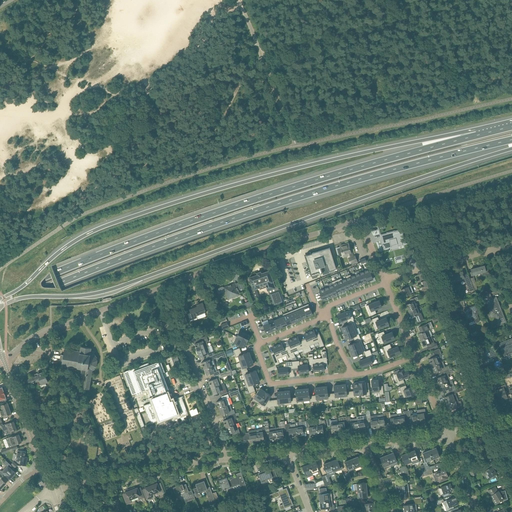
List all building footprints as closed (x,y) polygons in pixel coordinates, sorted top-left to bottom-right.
[(386,234),(380,235),(382,242),(383,242),(383,244),(382,245),(383,247),(383,246),(384,249),(391,247),(390,246),(397,244),(397,246),(402,245),(401,241),(401,240),(403,239),(401,230),(394,232),(394,231),(387,233),(386,234)] [(343,257),(343,256),(343,255),(347,253),(348,257),(353,255),(351,248),(350,249),(348,244),(340,246),(340,247),(336,248),(339,257),(343,256),(343,257)] [(308,261),(307,261),(307,262),(308,266),(312,277),(317,275),(319,274),(322,273),(329,271),(329,273),(330,273),(335,272),(334,269),(336,269),(330,248),(311,253),(310,252),(310,253),(311,255),(310,255),(309,256),(308,257),(308,258),(308,259),(308,260),(308,261)] [(410,253),(406,254),(409,264),(418,261),(414,250),(409,251),(410,253)] [(358,263),(355,256),(348,258),(350,263),(349,263),(350,266),(358,263)] [(484,266),(471,269),(472,275),(477,274),(477,273),(482,271),(483,276),(489,275),(488,268),(485,269),(484,266)] [(368,281),(373,279),(372,276),(374,275),(371,269),(369,270),(364,271),(368,281)] [(257,275),(249,278),(253,288),(253,289),(256,289),(259,287),(259,286),(260,286),(266,284),(266,286),(266,287),(267,287),(267,288),(268,291),(269,290),(271,290),(272,292),(278,290),(277,287),(275,288),(273,282),(274,281),(272,276),(271,277),(269,271),(261,274),(260,272),(257,273),(257,275)] [(364,271),(360,273),(364,283),(368,281),(364,271)] [(463,274),(462,272),(459,272),(459,271),(455,272),(455,273),(450,275),(450,277),(450,278),(451,278),(451,282),(464,279),(469,291),(470,291),(474,290),(470,278),(469,278),(467,273),(463,275),(463,274)] [(359,285),(364,283),(360,273),(357,274),(355,275),(359,285)] [(346,276),(350,288),(355,287),(351,277),(350,275),(346,276)] [(351,277),(355,287),(359,285),(355,275),(351,277)] [(350,288),(346,276),(345,277),(346,279),(342,280),(341,278),(346,290),(350,288)] [(337,280),(341,292),(346,290),(341,278),(337,280)] [(337,294),(341,292),(337,280),(332,282),(333,285),(337,294)] [(216,289),(218,294),(225,292),(228,300),(240,295),(235,283),(222,288),(222,287),(216,289)] [(333,285),(329,287),(333,297),(338,295),(337,294),(333,285)] [(410,293),(413,292),(411,286),(408,287),(400,290),(403,296),(410,293)] [(333,297),(329,287),(324,289),(328,298),(333,297)] [(324,289),(319,291),(323,301),(328,298),(324,289)] [(278,290),(272,292),(277,305),(284,302),(285,304),(294,301),(286,299),(283,300),(280,290),(278,290)] [(490,293),(481,296),(483,303),(489,300),(491,303),(488,305),(489,308),(489,309),(491,313),(494,312),(495,316),(496,316),(498,320),(500,324),(504,322),(505,321),(504,318),(502,313),(501,313),(500,310),(501,310),(499,304),(498,305),(497,301),(496,297),(492,299),(490,293)] [(406,305),(409,311),(417,308),(414,302),(418,300),(417,297),(411,299),(412,302),(406,305)] [(382,307),(379,300),(366,306),(370,316),(376,313),(375,310),(382,307)] [(197,307),(196,308),(195,306),(193,307),(194,308),(190,310),(191,313),(188,314),(190,321),(192,321),(197,319),(198,318),(197,316),(206,312),(205,312),(206,311),(202,303),(197,305),(197,307)] [(307,317),(313,314),(308,304),(303,306),(307,317)] [(463,310),(468,322),(470,322),(472,321),(474,320),(475,323),(479,321),(477,314),(480,313),(476,305),(463,310)] [(298,308),(302,319),(307,317),(303,306),(298,308)] [(298,308),(293,310),(297,321),(302,319),(298,308)] [(419,314),(417,308),(409,311),(412,317),(415,316),(417,322),(423,320),(421,313),(419,314)] [(292,323),(297,321),(293,310),(288,312),(292,323)] [(347,319),(348,321),(348,322),(353,320),(354,320),(350,310),(337,315),(340,322),(347,319)] [(292,323),(288,312),(283,314),(283,316),(287,325),(292,323)] [(283,316),(278,318),(278,319),(282,327),(287,325),(283,316)] [(388,323),(389,323),(387,319),(386,318),(379,320),(378,317),(372,319),(376,329),(389,324),(388,323)] [(268,322),(268,323),(272,331),(277,329),(274,321),(273,320),(268,322)] [(341,328),(344,333),(355,329),(356,329),(353,320),(348,322),(348,321),(347,321),(348,325),(341,328)] [(267,333),(272,331),(268,323),(263,325),(267,333)] [(421,333),(418,334),(420,337),(419,337),(420,340),(421,339),(421,340),(431,336),(432,335),(427,324),(419,327),(421,333)] [(357,335),(355,329),(344,333),(346,339),(353,337),(354,340),(360,338),(359,334),(357,335)] [(324,345),(319,334),(316,335),(314,330),(309,332),(314,344),(318,342),(320,347),(324,345)] [(250,336),(240,331),(237,337),(247,342),(250,336)] [(385,335),(384,331),(378,334),(382,344),(395,339),(392,332),(385,335)] [(309,332),(304,334),(306,339),(303,340),(308,352),(311,351),(309,346),(314,344),(309,332)] [(194,344),(197,351),(208,346),(207,342),(208,342),(206,336),(197,339),(199,342),(194,344)] [(232,342),(244,348),(247,342),(237,337),(235,336),(232,342)] [(431,336),(421,340),(423,346),(428,344),(429,346),(428,347),(429,350),(437,347),(436,343),(434,344),(431,336)] [(300,342),(298,337),(293,339),(298,350),(302,349),(304,354),(308,352),(303,340),(300,342)] [(350,351),(363,346),(360,338),(354,340),(355,343),(348,345),(350,351)] [(511,338),(499,344),(501,349),(504,355),(506,355),(507,355),(507,354),(511,352),(511,338)] [(287,347),(292,359),(295,357),(293,352),(298,350),(293,339),(288,341),(290,346),(287,347)] [(282,343),(277,345),(282,357),(286,355),(288,360),(292,359),(287,347),(284,348),(282,343)] [(388,358),(401,353),(398,346),(392,349),(390,344),(383,347),(388,358)] [(272,347),(274,352),(271,353),(275,365),(279,364),(277,359),(282,357),(277,345),(272,347)] [(483,364),(497,358),(492,345),(478,351),(483,364)] [(207,357),(213,355),(210,346),(197,351),(196,351),(197,354),(198,354),(199,357),(206,355),(207,357)] [(363,346),(350,351),(352,357),(364,352),(365,355),(371,353),(370,350),(365,351),(363,346)] [(62,361),(61,366),(61,367),(62,367),(67,367),(67,368),(68,368),(68,367),(72,368),(72,369),(73,369),(73,368),(77,369),(76,370),(77,370),(76,374),(84,376),(82,388),(89,389),(90,381),(91,381),(92,379),(91,378),(92,371),(95,369),(94,367),(96,366),(97,361),(96,359),(97,358),(94,354),(95,352),(90,351),(91,348),(81,347),(80,351),(64,349),(63,355),(61,354),(60,360),(62,361)] [(440,351),(439,349),(439,348),(433,351),(435,357),(429,359),(432,366),(440,363),(443,362),(442,361),(441,362),(439,356),(441,355),(440,351)] [(239,362),(251,358),(249,352),(242,355),(241,351),(235,354),(236,357),(238,356),(240,362),(239,362)] [(322,352),(322,358),(318,359),(319,371),(324,371),(324,365),(327,365),(326,351),(322,352)] [(201,362),(204,369),(212,366),(215,365),(213,359),(216,358),(218,358),(219,357),(220,356),(221,356),(222,355),(221,352),(213,355),(207,357),(208,360),(201,362)] [(371,353),(365,355),(366,358),(359,361),(362,367),(373,363),(371,357),(372,356),(371,353)] [(310,367),(313,367),(314,372),(319,371),(318,359),(313,359),(312,354),(308,354),(310,367)] [(253,364),(251,358),(239,362),(241,368),(240,369),(241,372),(247,370),(246,367),(253,364)] [(163,373),(165,372),(160,361),(149,365),(148,363),(123,372),(133,397),(135,396),(135,395),(134,394),(148,389),(150,396),(148,396),(150,403),(143,406),(150,424),(171,416),(172,421),(188,415),(181,396),(170,401),(168,394),(170,393),(163,373)] [(293,369),(298,368),(299,373),(309,372),(308,365),(300,366),(299,361),(292,362),(293,369)] [(293,369),(292,362),(286,362),(286,367),(278,368),(279,376),(289,375),(288,369),(293,369)] [(443,362),(440,363),(432,366),(434,372),(440,370),(441,373),(448,370),(446,366),(445,367),(443,362)] [(212,366),(204,369),(206,376),(213,373),(213,376),(220,373),(219,370),(214,372),(212,366)] [(398,385),(404,382),(403,379),(410,376),(407,369),(404,371),(404,370),(400,372),(398,373),(395,374),(394,375),(398,385)] [(245,381),(257,376),(255,370),(248,373),(247,370),(241,372),(245,381)] [(436,378),(439,385),(450,381),(448,374),(449,374),(449,373),(448,370),(441,373),(443,376),(436,378)] [(48,382),(44,371),(35,375),(36,376),(27,379),(28,382),(27,382),(28,384),(36,381),(38,385),(39,384),(39,385),(40,388),(46,386),(45,383),(48,382)] [(208,381),(211,388),(219,385),(217,379),(221,377),(220,373),(213,376),(215,379),(208,381)] [(257,376),(245,381),(248,390),(254,388),(252,384),(260,382),(257,376)] [(371,380),(372,393),(379,393),(379,395),(383,394),(383,386),(379,386),(378,380),(377,380),(377,379),(373,380),(371,380)] [(452,380),(450,381),(439,385),(442,391),(448,389),(449,392),(455,389),(452,380)] [(360,395),(366,395),(366,396),(370,395),(369,389),(366,390),(365,382),(364,382),(360,382),(360,383),(359,383),(360,395)] [(353,383),(354,391),(350,391),(351,398),(355,397),(354,396),(360,395),(359,383),(353,383)] [(350,391),(346,392),(346,384),(340,385),(341,399),(351,398),(350,391)] [(497,396),(498,396),(499,400),(502,399),(503,400),(507,398),(506,393),(508,392),(505,384),(498,387),(498,389),(495,391),(496,394),(497,396)] [(219,385),(211,388),(213,394),(220,392),(221,395),(227,392),(226,389),(221,390),(219,385)] [(338,397),(341,396),(341,399),(340,385),(334,386),(335,393),(331,393),(332,400),(338,399),(338,397)] [(404,398),(417,393),(414,386),(407,389),(406,385),(400,388),(404,398)] [(321,387),(322,399),(322,398),(328,398),(328,400),(332,400),(331,393),(328,394),(327,386),(321,387)] [(322,399),(321,387),(315,388),(316,395),(312,396),(313,402),(317,401),(317,400),(322,399)] [(260,388),(252,400),(258,403),(265,392),(264,391),(265,391),(261,389),(260,388)] [(313,402),(312,396),(309,396),(308,388),(302,389),(303,400),(309,400),(310,402),(313,402)] [(296,397),(293,398),(294,404),(297,404),(297,401),(303,400),(302,389),(295,390),(296,397)] [(444,397),(447,404),(458,400),(455,393),(457,393),(455,389),(449,392),(450,395),(444,397)] [(278,404),(284,404),(284,405),(285,405),(283,391),(277,392),(277,400),(274,400),(275,406),(278,406),(278,404)] [(285,405),(294,404),(293,398),(290,398),(290,391),(283,391),(285,405)] [(265,392),(258,403),(258,404),(258,403),(266,408),(267,406),(270,408),(271,407),(275,406),(274,400),(271,400),(271,401),(270,401),(268,400),(271,396),(265,392)] [(216,402),(219,409),(227,406),(227,405),(224,399),(229,397),(228,394),(221,397),(222,400),(216,402)] [(458,400),(447,404),(449,410),(455,408),(457,411),(463,408),(460,401),(459,401),(458,400)] [(0,405),(0,412),(1,417),(4,416),(5,416),(11,414),(8,406),(7,406),(6,404),(7,403),(0,405)] [(227,405),(227,406),(219,409),(221,415),(227,413),(228,415),(235,413),(233,409),(232,410),(230,404),(227,405)] [(406,411),(407,418),(410,417),(411,424),(419,423),(417,414),(417,413),(412,413),(412,410),(406,411)] [(403,413),(397,413),(399,426),(405,425),(404,418),(407,418),(406,411),(402,411),(403,413)] [(376,415),(379,427),(385,426),(384,420),(387,419),(386,412),(382,413),(382,414),(376,415)] [(390,412),(386,412),(387,419),(390,419),(391,427),(399,426),(397,413),(390,414),(390,412)] [(223,421),(226,427),(236,423),(234,417),(236,416),(235,413),(228,415),(229,418),(223,421)] [(359,430),(365,429),(364,423),(367,422),(366,415),(357,417),(357,418),(359,430)] [(366,415),(367,422),(370,422),(371,428),(379,427),(376,415),(370,416),(370,415),(366,415)] [(339,422),(337,422),(339,431),(345,430),(344,424),(347,423),(346,416),(338,418),(339,422)] [(350,416),(346,416),(347,423),(350,423),(352,431),(359,430),(357,418),(350,419),(350,416)] [(320,419),(319,421),(319,422),(315,423),(317,435),(324,434),(323,427),(326,427),(324,420),(321,420),(320,419)] [(332,433),(339,431),(337,422),(337,419),(330,421),(330,419),(326,419),(328,427),(331,426),(332,433)] [(275,427),(269,428),(268,425),(269,425),(269,423),(268,422),(267,420),(264,420),(265,426),(266,433),(269,433),(270,440),(273,440),(273,441),(278,440),(277,439),(275,427)] [(275,427),(277,439),(284,438),(283,432),(286,431),(285,424),(284,420),(279,421),(278,423),(279,427),(275,427)] [(310,423),(311,427),(309,427),(308,420),(304,421),(306,428),(308,428),(310,436),(317,435),(315,423),(310,423)] [(8,429),(10,433),(14,432),(14,430),(17,429),(14,421),(6,424),(3,425),(2,422),(0,422),(0,426),(2,426),(3,431),(8,429)] [(301,426),(296,427),(297,436),(304,435),(303,429),(306,428),(304,421),(301,421),(301,426)] [(240,433),(236,423),(226,427),(228,434),(232,432),(234,436),(240,433)] [(290,423),(285,424),(286,431),(289,431),(290,437),(297,436),(296,427),(291,428),(290,423)] [(266,433),(265,429),(265,426),(261,427),(261,429),(256,430),(256,432),(257,441),(264,440),(263,434),(266,433)] [(250,443),(257,441),(256,432),(256,430),(248,431),(249,432),(245,433),(246,440),(250,440),(250,443)] [(11,446),(22,442),(19,435),(14,436),(13,436),(8,437),(11,446)] [(71,438),(71,449),(80,449),(80,438),(71,438)] [(95,459),(96,456),(97,447),(89,445),(88,451),(89,451),(88,457),(90,458),(90,459),(92,459),(95,459)] [(436,448),(429,450),(432,459),(440,456),(436,448)] [(18,450),(17,459),(22,460),(21,464),(26,465),(27,457),(25,457),(26,452),(18,450)] [(415,450),(408,453),(411,462),(413,465),(420,463),(415,450)] [(432,459),(429,450),(423,453),(426,462),(432,459)] [(393,452),(386,455),(391,467),(398,464),(396,461),(397,461),(393,452)] [(411,462),(408,453),(401,455),(405,464),(411,462)] [(391,467),(386,455),(380,458),(385,469),(389,468),(391,467)] [(351,459),(355,468),(362,465),(358,456),(351,459)] [(337,459),(330,462),(333,470),(340,468),(337,459)] [(355,468),(351,459),(345,462),(348,471),(355,468)] [(10,479),(16,473),(12,469),(10,468),(12,466),(6,460),(3,463),(6,466),(2,471),(10,479)] [(316,461),(308,464),(312,473),(319,470),(316,461)] [(334,473),(333,470),(330,462),(323,464),(327,474),(324,476),(327,482),(330,481),(329,477),(330,477),(330,475),(334,473)] [(304,475),(305,475),(306,477),(313,475),(312,473),(308,464),(302,467),(304,472),(303,473),(304,475)] [(496,474),(492,466),(490,467),(489,464),(480,470),(482,472),(482,473),(486,471),(490,478),(496,474)] [(266,472),(259,474),(261,482),(266,481),(266,480),(272,477),(274,481),(278,479),(273,467),(273,468),(274,468),(270,470),(269,469),(266,470),(266,471),(266,472)] [(447,478),(446,476),(447,475),(445,469),(435,472),(436,474),(433,475),(436,482),(439,481),(447,478)] [(243,477),(241,472),(236,474),(236,476),(228,480),(227,477),(219,480),(222,489),(227,488),(227,489),(239,484),(243,494),(248,492),(243,477)] [(212,493),(210,487),(207,488),(204,481),(196,484),(197,487),(193,489),(196,497),(201,496),(199,492),(205,490),(208,496),(213,495),(212,493)] [(357,490),(367,489),(366,482),(356,484),(353,484),(354,491),(357,490)] [(155,483),(150,484),(154,494),(158,492),(159,495),(164,493),(161,484),(158,486),(157,483),(155,484),(155,483)] [(154,494),(150,484),(146,486),(147,487),(145,488),(146,490),(143,491),(146,500),(152,498),(151,495),(154,494)] [(184,498),(185,502),(186,502),(191,500),(192,500),(191,500),(195,498),(192,490),(191,491),(189,492),(186,484),(183,485),(182,484),(173,487),(173,488),(173,490),(174,490),(175,493),(178,492),(178,493),(179,492),(180,491),(182,499),(184,498)] [(396,493),(409,491),(408,484),(396,485),(396,493)] [(443,494),(453,490),(450,484),(441,487),(443,494)] [(279,491),(269,495),(271,499),(280,495),(283,504),(279,506),(280,510),(285,508),(286,511),(289,509),(291,508),(290,506),(293,505),(291,499),(290,499),(289,497),(290,497),(289,495),(286,488),(283,489),(282,487),(283,487),(282,487),(282,486),(278,488),(279,491)] [(135,487),(131,489),(134,498),(138,497),(139,500),(144,498),(141,489),(138,490),(137,487),(135,488),(135,487)] [(495,504),(503,499),(503,500),(508,499),(505,490),(499,492),(498,491),(495,487),(488,491),(495,504)] [(134,498),(131,489),(127,490),(127,491),(125,492),(126,495),(123,496),(126,504),(132,502),(131,499),(134,498)] [(367,489),(357,490),(358,498),(367,497),(367,489)] [(409,491),(396,493),(397,500),(410,498),(409,491)] [(328,494),(328,493),(319,494),(320,502),(332,501),(331,493),(328,494)] [(444,502),(443,502),(443,505),(444,504),(446,510),(446,511),(454,508),(453,505),(458,503),(457,500),(456,497),(456,498),(455,497),(447,500),(444,501),(444,502)] [(404,511),(409,511),(417,511),(416,504),(421,503),(421,500),(414,501),(414,504),(403,505),(404,511)] [(319,502),(319,507),(320,506),(321,509),(330,508),(330,510),(335,509),(334,504),(333,505),(332,501),(320,502),(319,502)]
